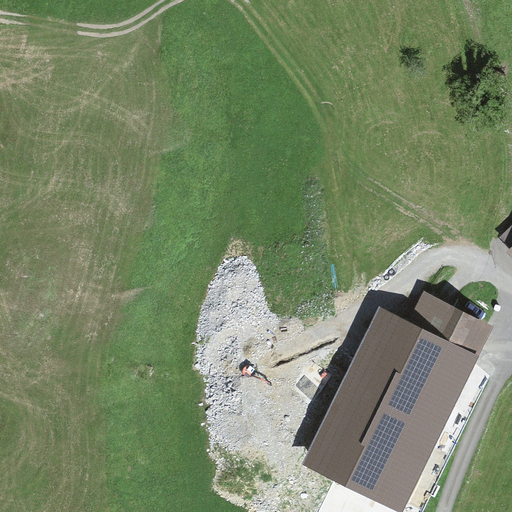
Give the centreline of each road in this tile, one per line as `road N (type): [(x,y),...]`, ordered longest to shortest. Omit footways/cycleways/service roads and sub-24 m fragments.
road 1 (track): [(510,274),(375,184),(304,74),(240,0)]
road 2 (track): [(171,0),(118,30),(0,16)]
road 3 (residential): [(511,359),(444,511)]
